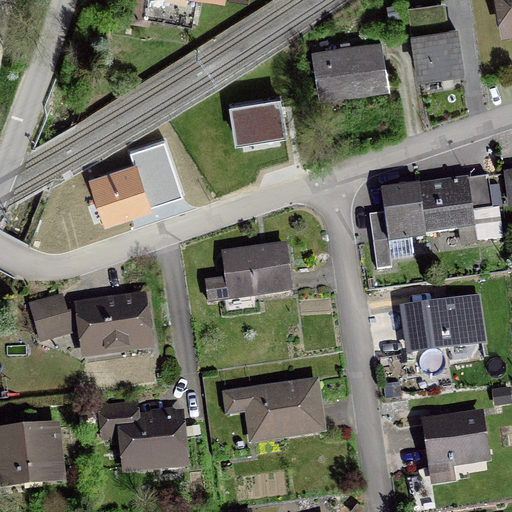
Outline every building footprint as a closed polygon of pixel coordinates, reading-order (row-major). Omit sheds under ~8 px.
[(147,23),(148,18),(191,25),(195,0),(136,0),(132,20),(147,23)] [(511,0),(501,0),(505,28),(511,27),(511,0)] [(387,5),(389,20),(402,18),(400,3),(387,5)] [(434,20),(411,24),(420,80),(462,74),(456,29),(436,32),(434,20)] [(346,88),(347,94),(388,87),(380,42),(312,54),(318,92),(346,88)] [(279,98),(231,106),(237,140),(284,133),(279,98)] [(130,151),(135,166),(92,180),(105,221),(183,195),(164,140),(130,151)] [(488,177),(419,187),(425,236),(426,234),(460,229),(457,213),(492,208),(488,177)] [(392,267),(388,241),(425,236),(419,187),(381,192),(384,213),(369,215),(377,269),(392,267)] [(226,280),(207,283),(209,303),(229,300),(228,296),(255,292),(255,296),(291,292),(286,249),(250,253),(249,251),(223,254),(226,280)] [(67,318),(67,316),(62,298),(33,306),(38,326),(67,318)] [(80,308),(80,312),(85,347),(106,344),(106,350),(147,345),(141,300),(80,308)] [(405,311),(410,351),(481,340),(475,301),(405,311)] [(402,397),(400,383),(385,384),(386,399),(402,397)] [(248,411),(251,439),(253,439),(253,437),(281,433),(282,437),(321,432),(315,384),(224,395),(227,414),(248,411)] [(511,405),(511,403),(511,388),(492,389),(494,407),(511,405)] [(104,425),(124,424),(127,468),(181,464),(178,418),(135,422),(134,407),(102,409),(104,425)] [(426,423),(434,482),(453,479),(451,464),(485,459),(479,416),(426,423)] [(0,433),(0,484),(24,482),(23,472),(59,468),(55,428),(0,433)]
